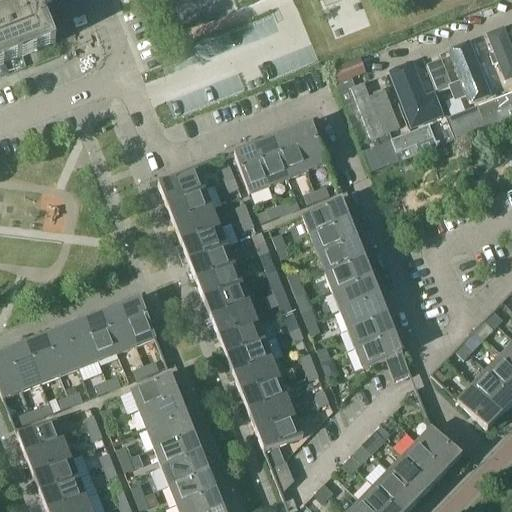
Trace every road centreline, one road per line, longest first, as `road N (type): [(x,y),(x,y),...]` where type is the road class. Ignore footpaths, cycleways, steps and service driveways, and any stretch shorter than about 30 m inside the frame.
road 1 (residential): [(127,77),(163,164),(329,109),(428,354),(511,278)]
road 2 (residential): [(376,62),(511,10)]
road 3 (residential): [(0,125),(127,77)]
